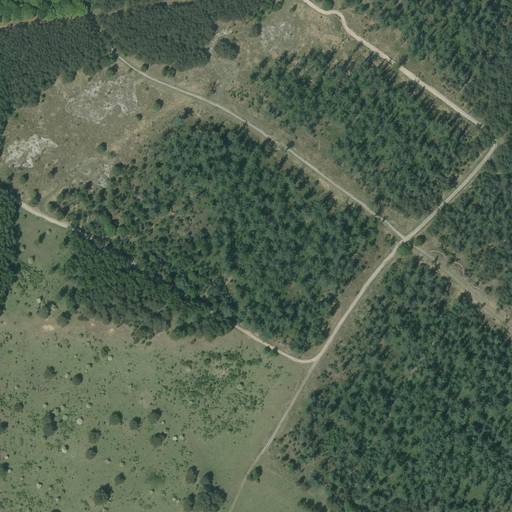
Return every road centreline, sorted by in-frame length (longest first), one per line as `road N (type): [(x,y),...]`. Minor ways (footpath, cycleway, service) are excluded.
road 1 (track): [(85,15),(134,69),(246,121),(416,248)]
road 2 (track): [(0,188),(262,342),(300,361),(317,358)]
road 3 (track): [(499,140),(366,284),(317,358)]
road 4 (track): [(305,0),(341,15),(345,28),(499,140)]
road 5 (track): [(317,358),(229,511)]
road 6 (track): [(85,15),(212,0)]
road 7 (track): [(416,248),(511,325)]
